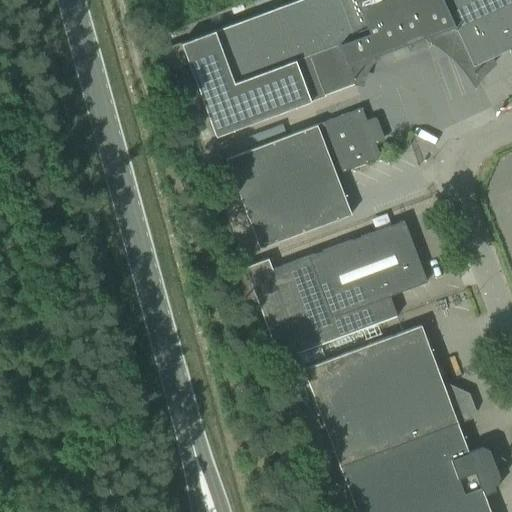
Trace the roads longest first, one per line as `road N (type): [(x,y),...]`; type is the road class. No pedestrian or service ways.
road 1 (secondary): [(69,0),(204,497)]
road 2 (unclassified): [(511,335),(462,203),(461,160),(511,127)]
